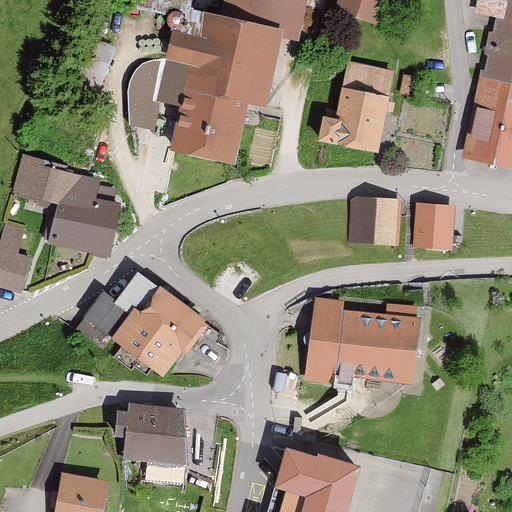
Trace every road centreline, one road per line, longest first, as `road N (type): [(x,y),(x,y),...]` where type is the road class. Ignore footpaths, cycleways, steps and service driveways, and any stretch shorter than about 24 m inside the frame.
road 1 (residential): [(142,247),(208,209),(293,188),(511,201)]
road 2 (residential): [(247,336),(292,295),(339,279),(511,268)]
road 3 (residential): [(0,431),(135,396),(256,400)]
road 4 (residential): [(0,331),(142,247)]
road 5 (residential): [(247,336),(142,247)]
